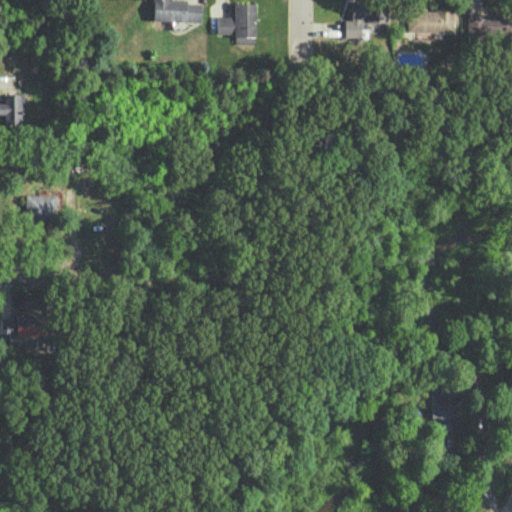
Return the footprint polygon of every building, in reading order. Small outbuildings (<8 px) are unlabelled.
[(152,0),(152,20),(200,21),(201,2),(170,1),(170,0),(152,0)] [(452,32),(453,1),(434,1),(434,10),(402,9),(402,16),(400,16),(400,31),(452,32)] [(216,32),(234,33),(233,43),(254,44),(255,3),(233,2),(233,16),(216,15),(216,32)] [(387,22),(387,2),(350,2),(350,19),(343,19),(343,37),(360,37),(360,22),(387,22)] [(466,34),(511,33),(511,12),(466,13),(466,34)] [(0,113),(3,113),(3,127),(20,126),(20,94),(3,94),(3,102),(0,102),(0,113)] [(55,194),(24,194),(25,219),(56,219),(55,194)] [(0,334),(39,335),(40,314),(15,314),(15,318),(0,317),(0,334)] [(438,402),(466,402),(467,380),(438,380),(438,402)]
